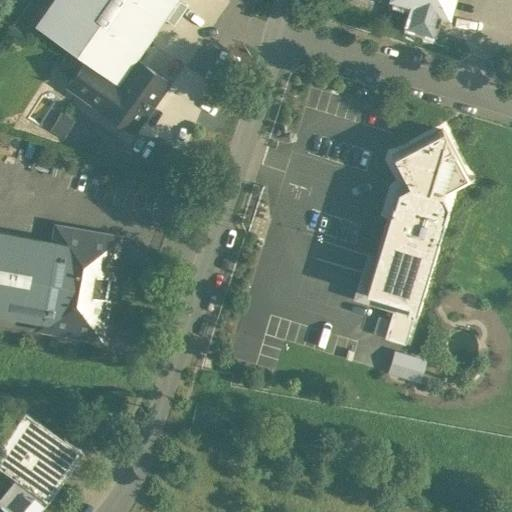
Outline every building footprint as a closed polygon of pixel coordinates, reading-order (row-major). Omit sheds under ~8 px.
[(51,0),(35,24),(85,59),(118,82),(135,57),(175,0),(51,0)] [(397,0),(448,15),(452,0),(397,0)] [(135,57),(118,82),(85,59),(68,84),(133,129),(168,80),(135,57)] [(51,128),(63,134),(73,116),(61,110),(51,128)] [(442,128),(393,154),(408,183),(397,188),(392,202),(441,217),(446,203),(440,192),(468,177),(442,128)] [(392,202),(365,290),(395,299),(384,336),(404,342),(442,218),(441,217),(392,202)] [(118,239),(59,228),(57,241),(42,321),(41,326),(98,335),(118,239)] [(0,312),(42,321),(57,241),(0,230),(0,312)] [(424,360),(402,352),(396,372),(419,379),(424,360)] [(83,453),(25,412),(0,446),(0,467),(22,484),(47,501),(48,502),(83,453)] [(22,484),(2,508),(7,511),(37,511),(47,501),(22,484)]
